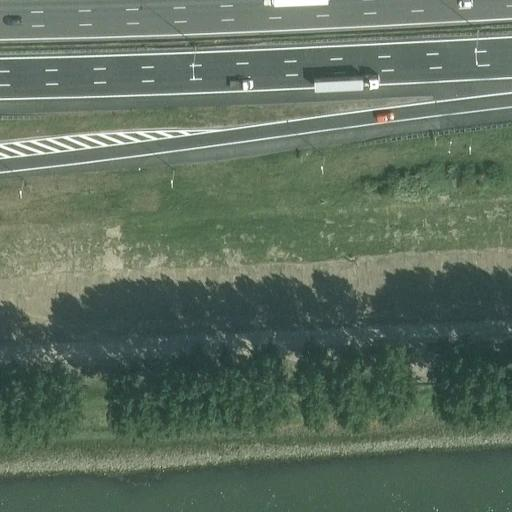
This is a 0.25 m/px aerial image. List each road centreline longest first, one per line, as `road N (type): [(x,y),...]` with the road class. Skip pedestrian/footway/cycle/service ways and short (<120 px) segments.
road 1 (motorway): [(0,165),(511,98)]
road 2 (motorway): [(0,80),(511,57)]
road 3 (motorway): [(481,0),(0,23)]
